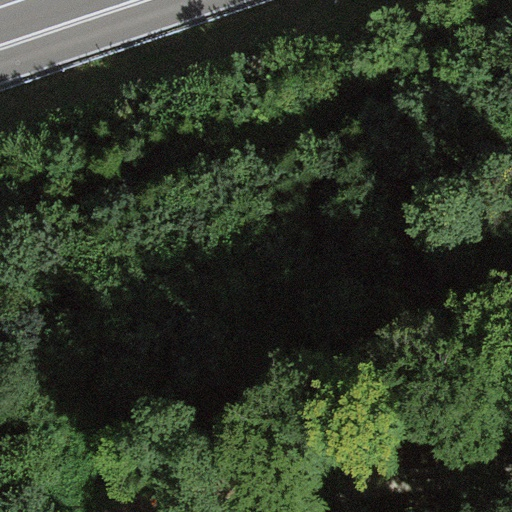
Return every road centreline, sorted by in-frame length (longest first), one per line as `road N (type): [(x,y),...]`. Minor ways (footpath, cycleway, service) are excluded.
road 1 (motorway): [(0,75),(223,0)]
road 2 (track): [(511,485),(392,488),(305,511)]
